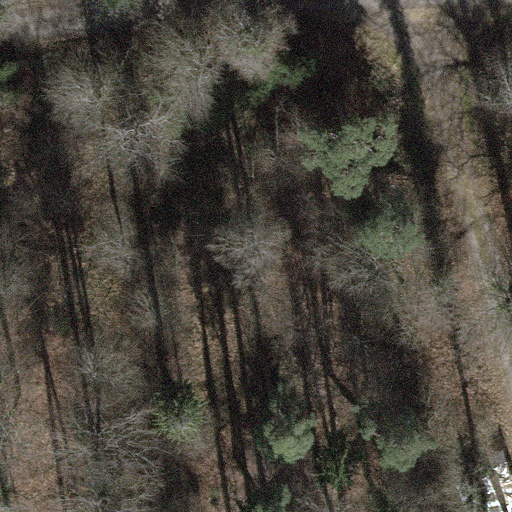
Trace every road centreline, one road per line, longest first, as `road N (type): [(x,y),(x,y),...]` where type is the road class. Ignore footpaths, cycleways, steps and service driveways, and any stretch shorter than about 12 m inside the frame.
road 1 (track): [(0,24),(404,0)]
road 2 (track): [(439,0),(497,330),(511,375)]
